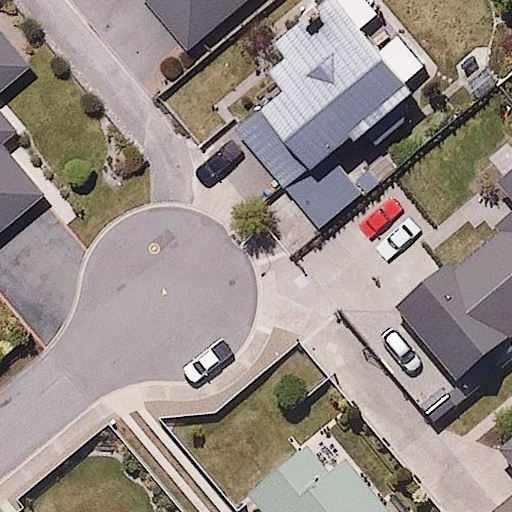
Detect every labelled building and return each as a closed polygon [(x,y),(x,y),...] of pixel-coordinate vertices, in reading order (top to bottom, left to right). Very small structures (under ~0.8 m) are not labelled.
[(137,0),(187,57),(252,0),(137,0)] [(392,109),(436,72),(376,0),(317,0),(263,45),(283,70),(228,115),(322,230),(423,146),(392,109)] [(0,113),(0,103),(41,67),(0,21),(0,286),(16,304),(36,286),(2,247),(53,202),(6,149),(20,136),(0,113)] [(511,176),(488,198),(507,219),(407,307),(477,385),(511,354),(511,176)] [(511,434),(511,442),(490,461),(511,487),(511,502),(500,511),(511,511),(511,409),(499,420),(511,434)] [(392,511),(330,436),(251,501),(260,511),(392,511)]
